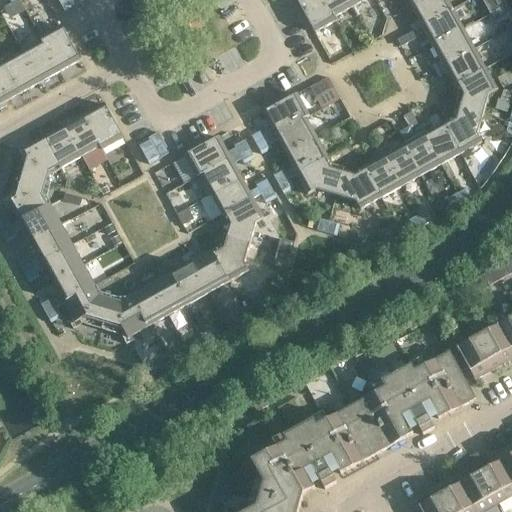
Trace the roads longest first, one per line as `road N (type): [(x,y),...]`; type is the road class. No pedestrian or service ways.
road 1 (residential): [(338,511),(334,504),(511,407)]
road 2 (residential): [(276,56),(165,118),(135,66)]
road 3 (residential): [(135,66),(0,135)]
